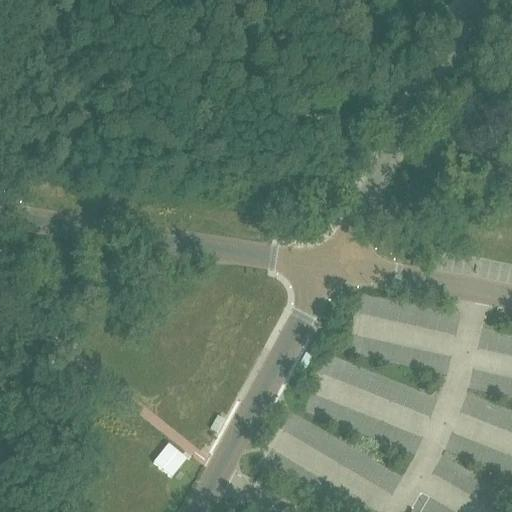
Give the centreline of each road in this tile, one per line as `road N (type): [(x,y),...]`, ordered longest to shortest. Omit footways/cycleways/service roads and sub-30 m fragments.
road 1 (residential): [(332,269),(0,218)]
road 2 (residential): [(198,511),(332,269)]
road 3 (unclassified): [(511,297),(332,269)]
road 4 (unclassified): [(398,134),(474,0)]
road 5 (residential): [(332,269),(398,134)]
